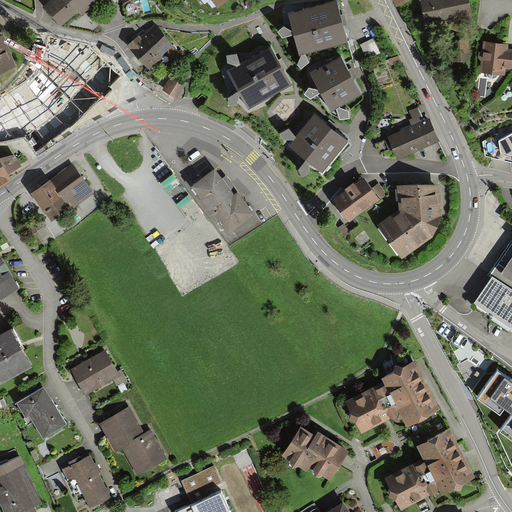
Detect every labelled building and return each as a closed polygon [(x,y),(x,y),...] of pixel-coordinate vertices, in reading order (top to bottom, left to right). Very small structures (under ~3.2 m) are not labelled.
[(46,0),(46,1),(64,22),(79,8),(82,11),(95,0),(46,0)] [(421,0),(418,1),(422,27),(471,19),(468,0),(421,0)] [(348,40),(337,1),(289,14),(300,53),(302,52),(299,61),(303,65),(310,58),(306,52),(348,40)] [(141,30),(127,42),(149,69),(166,54),(164,51),(172,44),(155,23),(143,33),(141,30)] [(0,68),(18,62),(5,25),(0,27),(0,68)] [(464,39),(451,41),(453,60),(466,59),(464,39)] [(507,43),(485,40),(483,54),(478,55),(477,60),(482,62),(480,72),(503,75),(503,69),(511,70),(511,68),(511,51),(506,51),(507,43)] [(377,42),(364,44),(365,57),(379,55),(377,42)] [(174,45),(167,51),(180,67),(190,59),(181,48),(178,50),(174,45)] [(105,59),(99,71),(73,47),(66,54),(59,68),(66,75),(74,79),(68,90),(81,103),(86,97),(90,89),(99,97),(103,99),(110,91),(120,71),(110,62),(105,59)] [(292,83),(272,48),(243,64),(238,52),(229,53),(229,61),(237,64),(238,66),(229,71),(240,88),(230,93),(231,102),(239,102),(240,94),(242,93),(250,107),(292,83)] [(362,93),(342,55),(312,73),(319,84),(318,85),(310,83),(305,89),(311,93),(321,89),(332,109),(337,106),(340,116),(350,115),(349,108),(342,105),(341,104),(362,93)] [(186,82),(174,72),(163,88),(175,97),(186,82)] [(58,118),(39,97),(49,88),(41,78),(11,105),(39,135),(58,118)] [(413,125),(388,136),(397,156),(436,139),(427,119),(424,120),(418,106),(407,111),(413,125)] [(291,141),(323,167),(347,137),(330,123),(316,111),(291,141)] [(511,130),(498,136),(500,148),(511,151),(511,130)] [(0,153),(0,152),(0,181),(12,175),(9,170),(21,162),(12,146),(0,153)] [(50,175),(31,188),(51,217),(71,204),(72,206),(94,191),(73,162),(51,177),(50,175)] [(215,166),(192,184),(227,230),(254,210),(237,188),(233,190),(215,166)] [(364,177),(336,196),(350,216),(377,197),(364,177)] [(402,208),(380,223),(401,253),(429,233),(440,212),(437,183),(400,186),(402,208)] [(492,272),(511,285),(511,239),(490,271),(492,272)] [(0,292),(20,282),(3,251),(0,252),(0,292)] [(511,285),(492,272),(475,297),(511,323),(511,320),(511,285)] [(11,323),(0,329),(0,376),(1,378),(32,361),(11,323)] [(105,347),(71,366),(86,392),(114,376),(118,384),(127,379),(120,367),(118,369),(105,347)] [(384,376),(346,397),(351,408),(349,415),(356,417),(362,429),(391,414),(397,415),(398,410),(400,409),(407,422),(409,421),(437,407),(441,404),(415,354),(403,361),(396,359),(393,365),(381,372),(384,376)] [(511,379),(496,368),(476,396),(499,413),(505,406),(511,411),(511,413),(502,427),(511,434),(511,379)] [(44,435),(66,421),(44,385),(18,400),(26,414),(30,412),(44,435)] [(130,404),(100,420),(116,450),(123,446),(137,473),(167,457),(151,427),(144,431),(130,404)] [(437,407),(409,421),(419,440),(447,426),(437,407)] [(284,453),(306,465),(308,462),(330,474),(345,446),(323,434),(302,422),(284,453)] [(425,454),(385,474),(391,484),(389,491),(396,493),(402,504),(430,489),(436,490),(439,485),(442,489),(455,482),(461,484),(463,478),(474,472),(450,424),(447,426),(419,440),(417,440),(425,454)] [(91,507),(112,497),(109,491),(112,490),(109,484),(106,485),(100,473),(103,472),(97,458),(94,460),(91,453),(81,457),(80,454),(69,459),(70,462),(62,466),(78,500),(86,497),(91,507)] [(21,454),(0,462),(0,498),(5,511),(15,511),(41,501),(21,454)] [(191,501),(174,508),(176,511),(229,511),(218,488),(223,485),(214,465),(182,480),(191,501)] [(353,511),(344,498),(321,511),(353,511)]
